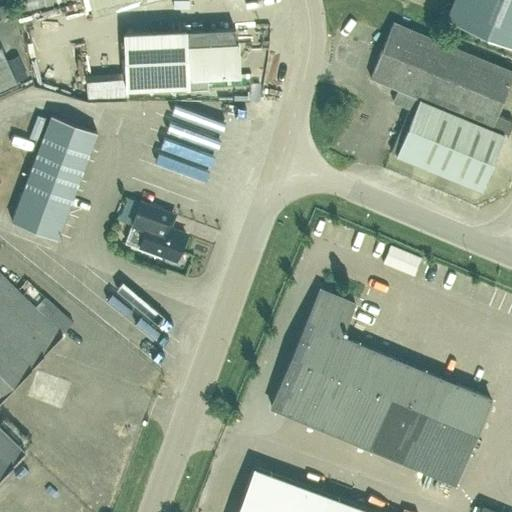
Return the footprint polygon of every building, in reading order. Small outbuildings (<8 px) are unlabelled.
[(511,0),(451,0),(445,17),(511,45),(511,0)] [(407,111),(411,113),(395,153),(480,188),(503,133),(507,135),(511,121),(511,120),(496,113),(511,74),(511,70),(391,21),(368,76),(397,88),(391,100),(408,107),(407,111)] [(234,42),(233,27),(124,32),(126,76),(87,78),(88,99),(127,97),(126,86),(184,83),(184,76),(236,74),(235,42),(234,42)] [(4,40),(0,41),(0,82),(18,74),(4,40)] [(95,131),(50,114),(10,220),(56,237),(95,131)] [(165,210),(139,200),(124,239),(138,244),(138,246),(174,259),(184,232),(160,223),(165,210)] [(393,246),(389,265),(420,272),(425,253),(393,246)] [(8,282),(0,289),(0,350),(22,372),(61,333),(8,282)] [(353,301),(319,287),(270,405),(454,481),(489,397),(339,335),(353,301)] [(0,395),(22,372),(0,350),(0,395)] [(0,472),(22,449),(0,427),(0,472)] [(377,511),(252,466),(235,511),(377,511)]
